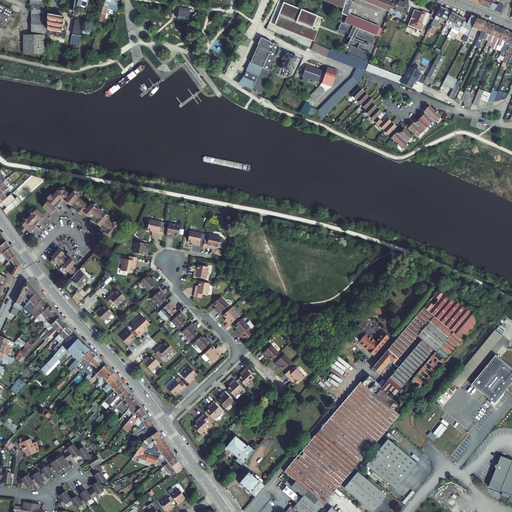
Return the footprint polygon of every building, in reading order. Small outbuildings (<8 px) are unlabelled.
[(31,35),(48,35),(48,15),(47,0),(29,0),(30,5),(31,5),(31,35)] [(85,15),(88,0),(68,0),(68,7),(74,8),(73,12),(85,15)] [(99,21),(103,22),(107,8),(117,11),(120,1),(119,0),(105,0),(103,6),(99,21)] [(321,0),(343,8),(345,0),(321,0)] [(393,1),(389,0),(345,0),(343,8),(341,14),(347,16),(347,15),(348,15),(345,23),(341,22),(338,29),(351,34),(349,39),(350,40),(347,45),(345,44),(344,47),(344,48),(344,49),(345,49),(345,50),(346,51),(348,52),(348,54),(359,59),(362,50),(361,50),(364,43),(355,39),(356,37),(366,41),(372,25),(350,15),(352,10),(350,9),(352,2),(351,2),(351,0),(352,0),(354,1),(354,2),(379,12),(381,8),(389,12),(393,1)] [(394,0),(393,1),(389,12),(389,14),(390,14),(390,13),(395,15),(395,17),(400,19),(406,4),(398,0),(394,0)] [(480,0),(479,5),(501,14),(504,6),(498,4),(498,5),(492,3),(493,0),(480,0)] [(318,16),(283,2),(275,24),(305,35),(308,27),(313,29),(318,16)] [(13,11),(0,4),(0,23),(5,26),(13,11)] [(434,20),(440,7),(436,5),(431,15),(422,11),(422,13),(414,10),(408,26),(421,31),(424,25),(425,25),(428,17),(434,20)] [(429,33),(433,35),(436,28),(435,28),(438,22),(443,25),(440,30),(442,31),(444,27),(445,25),(451,13),(440,7),(433,20),(427,32),(429,33)] [(188,20),(190,9),(179,8),(177,19),(188,20)] [(451,13),(445,25),(452,28),(458,17),(451,13)] [(48,35),(65,37),(66,37),(67,33),(66,33),(62,32),(64,18),(48,15),(48,35)] [(468,36),(477,18),(471,15),(468,22),(465,20),(459,32),(465,35),(462,40),(465,42),(468,36)] [(465,20),(458,17),(452,28),(451,30),(452,31),(453,29),(459,32),(465,20)] [(477,18),(468,36),(473,38),(478,30),(481,32),(485,21),(477,18)] [(81,36),(83,22),(75,20),(72,35),(81,36)] [(481,32),(474,46),(477,47),(481,38),(483,39),(490,23),(485,21),(481,32)] [(490,36),(495,25),(490,23),(483,39),(480,45),(483,46),(486,40),(488,35),(490,36)] [(305,35),(275,24),(274,26),(314,42),(318,31),(313,29),(308,27),(305,35)] [(375,35),(379,37),(382,29),(372,25),(366,41),(368,41),(371,34),(375,35)] [(486,45),(489,47),(491,42),(492,43),(495,37),(499,27),(495,25),(490,36),(488,41),(486,45)] [(491,46),(488,52),(491,54),(493,49),(496,50),(496,49),(500,40),(504,29),(499,27),(495,37),(492,43),(491,46)] [(500,40),(496,49),(501,52),(502,50),(505,42),(509,31),(504,29),(500,40)] [(511,39),(511,32),(509,31),(505,42),(502,50),(507,52),(511,39)] [(48,54),(49,36),(24,35),(24,54),(48,54)] [(81,36),(72,35),(71,45),(79,46),(81,36)] [(256,92),(262,94),(272,65),(277,49),(279,45),(274,43),(273,44),(261,38),(257,48),(241,84),(256,91),(256,92)] [(511,39),(507,52),(503,62),(505,63),(510,53),(510,52),(511,52),(511,39)] [(314,43),(311,50),(324,56),(327,57),(330,51),(314,43)] [(330,51),(327,57),(357,69),(364,72),(368,63),(330,49),(330,51)] [(297,57),(286,52),(279,50),(277,55),(282,58),(282,60),(284,61),(281,68),(290,73),(297,57)] [(370,53),(362,50),(359,59),(367,62),(370,53)] [(418,52),(411,65),(413,66),(420,53),(418,52)] [(445,57),(438,54),(427,76),(434,80),(445,57)] [(326,73),(307,66),(303,76),(303,77),(302,80),(308,82),(309,79),(318,82),(320,78),(323,79),(326,73)] [(412,89),(416,81),(419,74),(420,72),(409,66),(403,78),(400,83),(412,89)] [(338,71),(327,67),(326,73),(323,79),(321,85),(331,89),(338,71)] [(357,69),(353,75),(361,78),(364,72),(357,69)] [(426,78),(419,74),(416,81),(423,84),(424,81),(426,78)] [(359,81),(359,82),(361,78),(353,75),(352,78),(318,111),(324,117),(359,81)] [(448,75),(443,84),(453,89),(455,85),(456,83),(457,80),(448,75)] [(426,78),(424,81),(431,84),(434,80),(427,76),(426,78)] [(453,89),(449,96),(455,99),(460,88),(457,86),(455,85),(453,89)] [(325,91),(320,86),(309,97),(314,102),(325,91)] [(364,92),(359,87),(351,96),(356,101),(364,92)] [(479,89),(476,96),(472,104),(477,107),(480,100),(484,92),(479,89)] [(465,90),(464,93),(461,100),(466,103),(470,93),(471,93),(465,90)] [(494,102),(497,92),(492,90),(490,94),(488,101),(493,103),(494,102)] [(497,92),(494,102),(506,99),(508,94),(498,90),(497,92)] [(369,97),(364,92),(356,101),(361,105),(369,97)] [(490,94),(484,92),(480,100),(487,102),(488,101),(490,94)] [(472,94),(470,93),(466,103),(472,105),(472,104),(476,96),(472,94)] [(374,102),(369,97),(361,105),(366,110),(372,104),(374,102)] [(377,108),(372,104),(366,110),(364,112),(369,117),(377,108)] [(425,114),(415,123),(420,128),(419,129),(413,124),(413,123),(408,128),(418,137),(434,121),(435,122),(441,117),(437,113),(438,112),(436,110),(435,111),(429,106),(424,111),(425,112),(430,117),(429,118),(425,114)] [(321,121),(324,117),(318,111),(311,107),(307,115),(315,118),(321,121)] [(384,115),(377,108),(369,117),(376,124),(384,115)] [(392,122),(384,115),(376,124),(384,131),(392,122)] [(397,127),(392,122),(384,131),(389,136),(397,127)] [(395,134),(391,138),(394,141),(392,142),(397,147),(399,146),(402,149),(407,144),(407,143),(412,137),(404,129),(399,134),(404,138),(403,139),(397,134),(396,135),(395,134)] [(1,169),(0,170),(0,185),(6,180),(8,178),(1,169)] [(9,183),(6,180),(0,185),(0,194),(8,188),(6,185),(9,183)] [(0,194),(0,203),(10,194),(9,192),(14,188),(11,185),(8,188),(0,194)] [(56,209),(55,209),(53,207),(54,205),(55,206),(58,203),(57,203),(60,200),(62,200),(63,200),(71,206),(71,205),(73,203),(75,204),(74,205),(77,207),(77,206),(79,207),(77,210),(76,211),(81,216),(84,213),(90,218),(90,217),(92,215),(95,219),(96,218),(98,219),(95,221),(95,222),(100,227),(102,225),(103,226),(102,227),(105,229),(106,228),(107,229),(105,232),(105,233),(110,238),(118,229),(116,228),(117,227),(113,223),(108,219),(108,218),(105,216),(102,214),(103,213),(100,210),(97,208),(96,210),(92,207),(93,206),(91,204),(90,205),(89,207),(86,204),(77,196),(73,193),(70,195),(66,191),(65,192),(65,190),(57,191),(57,192),(56,192),(52,196),(50,195),(47,199),(48,200),(47,201),(44,204),(45,205),(43,207),(51,215),(56,209)] [(11,194),(10,194),(0,203),(0,206),(1,208),(4,205),(6,208),(3,211),(6,215),(21,201),(17,197),(15,199),(11,194)] [(55,209),(62,201),(62,200),(60,200),(57,203),(58,203),(55,206),(54,205),(53,207),(55,209)] [(36,228),(35,227),(32,225),(33,224),(34,225),(37,222),(36,221),(37,220),(39,222),(40,223),(45,217),(37,209),(34,212),(33,213),(32,212),(30,214),(32,215),(27,220),(26,219),(24,221),(25,222),(24,223),(19,229),(23,233),(26,230),(31,233),(36,228)] [(163,236),(164,228),(160,227),(161,222),(149,220),(147,231),(152,232),(154,232),(154,234),(163,236)] [(181,226),(169,224),(166,236),(170,237),(171,235),(174,236),(179,237),(181,226)] [(202,234),(190,232),(188,242),(192,243),(194,243),(194,245),(199,246),(202,234)] [(209,235),(208,240),(204,239),(203,247),(211,249),(211,246),(214,247),(223,249),(224,243),(220,242),(221,237),(209,235)] [(0,255),(3,253),(10,248),(6,242),(0,246),(0,249),(1,251),(0,251),(0,255)] [(146,244),(136,242),(133,253),(146,256),(147,251),(145,250),(145,248),(146,244)] [(3,253),(0,255),(0,262),(1,262),(0,260),(5,257),(9,262),(15,255),(10,248),(3,253)] [(62,257),(64,255),(65,254),(59,249),(51,258),(53,259),(52,260),(56,264),(59,266),(58,267),(60,269),(61,269),(62,268),(64,271),(67,273),(68,272),(73,277),(78,271),(74,267),(74,268),(73,267),(75,263),(70,258),(69,260),(67,262),(66,261),(66,260),(64,257),(63,258),(62,257)] [(15,255),(9,262),(6,264),(7,266),(9,264),(11,267),(13,271),(16,267),(20,269),(21,267),(22,264),(15,255)] [(132,273),(133,269),(133,267),(135,267),(137,258),(129,256),(129,260),(124,259),(121,271),(132,273)] [(206,279),(208,267),(197,265),(197,270),(196,272),(194,272),(193,277),(206,279)] [(13,272),(10,270),(9,271),(8,273),(16,277),(20,269),(16,267),(13,271),(13,272)] [(80,288),(89,279),(89,278),(91,276),(81,268),(78,271),(73,277),(71,279),(77,283),(76,284),(80,288)] [(148,275),(137,286),(145,295),(157,283),(154,279),(152,280),(151,279),(148,275)] [(26,292),(24,296),(26,296),(24,302),(25,302),(27,304),(28,303),(27,303),(31,299),(32,298),(31,298),(37,293),(27,281),(25,282),(23,286),(27,289),(26,292)] [(207,296),(210,284),(199,282),(198,286),(198,288),(196,288),(194,297),(202,298),(202,295),(207,296)] [(23,286),(19,295),(24,297),(24,296),(26,292),(27,289),(23,286)] [(439,289),(372,368),(379,374),(389,362),(390,363),(391,362),(394,364),(417,336),(434,316),(453,332),(436,352),(412,379),(412,380),(411,382),(413,384),(415,382),(419,386),(413,393),(416,395),(481,319),(439,289)] [(78,305),(83,298),(81,297),(84,294),(79,290),(72,298),(78,305)] [(126,298),(118,290),(115,293),(113,295),(112,293),(105,300),(110,305),(113,303),(117,307),(126,298)] [(151,299),(159,308),(166,300),(164,297),(162,296),(164,294),(160,290),(151,299)] [(39,316),(49,306),(37,293),(31,298),(32,298),(31,299),(27,303),(28,303),(27,304),(25,306),(36,319),(39,316)] [(24,297),(19,295),(13,307),(19,309),(21,311),(24,308),(21,306),(20,306),(24,297)] [(229,305),(221,297),(213,304),(216,307),(218,309),(216,310),(219,314),(229,305)] [(169,319),(177,311),(174,308),(172,307),(174,305),(171,301),(161,310),(169,319)] [(104,322),(113,313),(105,305),(102,309),(100,310),(99,309),(95,312),(104,322)] [(44,323),(55,313),(49,306),(39,316),(44,323)] [(239,316),(231,308),(224,315),(226,318),(228,320),(226,321),(230,325),(239,316)] [(44,323),(49,328),(51,326),(59,318),(55,313),(44,323)] [(184,316),(181,313),(171,321),(179,330),(187,322),(184,319),(183,318),(184,316)] [(142,316),(141,318),(131,327),(140,337),(146,331),(144,330),(146,328),(150,324),(142,316)] [(434,316),(417,336),(422,340),(433,350),(436,352),(453,332),(434,316)] [(43,339),(45,341),(56,329),(63,322),(59,318),(51,326),(49,328),(51,330),(50,331),(46,334),(47,335),(43,339)] [(246,324),(242,319),(234,326),(237,329),(238,331),(237,333),(245,341),(252,335),(247,330),(250,327),(251,329),(254,327),(249,321),(246,324)] [(368,323),(364,319),(350,335),(374,355),(389,338),(383,333),(375,342),(361,330),(368,323)] [(60,334),(67,326),(63,322),(56,329),(45,341),(48,343),(58,332),(60,334)] [(195,328),(191,324),(182,333),(190,341),(198,334),(195,331),(193,329),(195,328)] [(61,344),(72,333),(72,332),(67,326),(60,334),(55,339),(59,343),(54,349),(57,352),(58,351),(58,350),(62,346),(61,344)] [(136,338),(128,330),(120,338),(129,347),(132,344),(131,342),(132,341),(136,338)] [(495,331),(453,382),(459,387),(501,336),(495,331)] [(57,352),(41,369),(46,374),(59,360),(67,351),(78,339),(72,333),(61,344),(62,346),(58,350),(58,351),(57,352)] [(194,343),(196,345),(202,351),(211,342),(209,339),(207,341),(205,338),(202,335),(194,343)] [(0,336),(0,341),(11,346),(12,347),(13,344),(16,345),(17,343),(15,343),(0,336)] [(349,337),(338,350),(340,352),(343,354),(354,341),(349,337)] [(23,346),(26,343),(19,338),(18,338),(15,343),(17,343),(23,346)] [(77,359),(68,368),(71,371),(75,367),(91,350),(78,339),(67,351),(77,359)] [(369,376),(363,383),(361,382),(284,472),(296,482),(292,487),(303,496),(293,507),(298,511),(316,511),(414,398),(409,395),(406,395),(396,406),(393,403),(394,401),(391,399),(433,350),(422,340),(380,389),(380,386),(369,376)] [(0,352),(8,356),(11,346),(0,341),(0,352)] [(174,350),(167,342),(163,345),(161,347),(159,346),(153,351),(159,358),(162,355),(165,358),(172,352),(174,350)] [(272,361),(279,354),(272,345),(262,354),(266,358),(267,357),(269,358),(272,361)] [(215,350),(212,346),(201,357),(205,361),(207,361),(209,359),(212,362),(222,353),(218,350),(217,351),(215,350)] [(20,350),(15,359),(18,361),(19,361),(22,356),(25,354),(22,352),(20,350)] [(91,350),(75,367),(80,372),(83,369),(96,355),(91,350)] [(0,352),(0,366),(1,367),(2,363),(7,364),(8,361),(13,363),(15,359),(8,356),(0,352)] [(281,367),(284,370),(292,363),(284,354),(275,363),(278,367),(280,366),(281,367)] [(103,362),(96,355),(83,369),(88,375),(89,376),(103,362)] [(160,363),(152,355),(149,358),(148,360),(146,358),(142,362),(151,371),(160,363)] [(511,368),(495,355),(471,385),(495,404),(511,382),(511,368)] [(59,360),(46,374),(47,375),(61,361),(59,360)] [(88,375),(86,377),(90,381),(95,376),(96,375),(100,378),(98,380),(98,382),(100,383),(96,387),(98,389),(106,381),(113,373),(103,362),(89,376),(88,375)] [(190,384),(193,381),(191,380),(194,377),(197,375),(190,367),(188,368),(181,375),(190,384)] [(293,380),(294,381),(298,385),(305,377),(297,368),(293,372),(291,369),(285,374),(291,381),(293,380)] [(238,379),(246,387),(255,378),(251,375),(247,371),(246,369),(242,373),(243,374),(242,376),(238,379)] [(113,373),(106,381),(108,383),(103,389),(105,391),(110,386),(109,385),(113,382),(114,383),(118,379),(113,373)] [(19,379),(10,390),(17,395),(27,385),(19,379)] [(114,391),(122,384),(118,379),(114,383),(113,382),(109,385),(110,386),(105,391),(107,393),(112,389),(114,391)] [(179,384),(175,380),(167,388),(174,396),(178,393),(180,391),(181,392),(187,387),(182,381),(179,384)] [(230,386),(227,389),(235,397),(243,389),(234,380),(231,383),(232,384),(230,386)] [(56,388),(58,389),(65,383),(63,381),(56,388)] [(119,397),(126,390),(122,384),(114,391),(104,401),(109,406),(112,403),(119,397)] [(130,394),(126,390),(119,397),(112,403),(114,405),(111,408),(112,410),(110,412),(111,413),(116,408),(122,401),(130,394)] [(221,398),(218,401),(225,409),(233,401),(224,392),(221,395),(222,396),(221,398)] [(116,408),(123,415),(128,409),(136,403),(130,394),(122,401),(116,408)] [(206,412),(213,420),(222,411),(213,402),(210,406),(211,407),(209,409),(206,412)] [(129,415),(131,418),(135,413),(140,408),(136,403),(128,409),(123,415),(121,418),(124,421),(129,415)] [(142,422),(147,417),(140,408),(135,413),(131,418),(123,428),(127,432),(134,423),(138,427),(142,422)] [(201,435),(212,424),(203,414),(198,420),(199,421),(197,424),(193,427),(201,435)] [(139,434),(152,424),(147,417),(142,422),(138,427),(135,431),(138,435),(139,434)] [(6,426),(15,434),(17,431),(6,420),(4,423),(6,426)] [(441,423),(433,433),(439,438),(447,428),(441,423)] [(152,424),(139,434),(143,439),(139,442),(141,445),(144,441),(158,432),(152,424)] [(230,432),(235,425),(234,424),(226,433),(225,434),(228,436),(231,433),(230,432)] [(155,445),(163,439),(158,432),(144,441),(141,445),(141,446),(146,449),(148,445),(153,442),(155,445)] [(430,432),(427,435),(433,440),(436,436),(430,432)] [(268,434),(260,444),(266,449),(272,442),(270,441),(272,438),(268,434)] [(242,465),(244,463),(254,450),(248,445),(247,446),(235,436),(226,448),(238,458),(236,460),(242,465)] [(19,444),(21,448),(23,447),(25,452),(27,457),(36,452),(36,451),(39,449),(36,442),(32,444),(30,439),(26,441),(21,443),(19,444)] [(160,452),(168,446),(163,439),(155,445),(153,446),(154,447),(151,449),(149,449),(148,449),(146,449),(141,446),(134,457),(139,459),(152,463),(155,464),(156,463),(158,458),(160,453),(160,452)] [(387,439),(366,465),(395,489),(417,463),(387,439)] [(9,440),(4,445),(10,450),(14,445),(9,440)] [(84,446),(78,451),(73,444),(64,450),(66,453),(30,477),(28,475),(18,481),(23,487),(26,485),(28,488),(37,482),(39,485),(45,481),(43,478),(46,476),(48,479),(54,475),(52,472),(55,470),(57,473),(69,465),(67,462),(79,454),(83,460),(86,458),(96,474),(94,475),(98,481),(92,486),(94,488),(88,492),(86,489),(80,494),(82,496),(79,498),(77,496),(71,499),(66,491),(60,495),(62,498),(58,500),(63,506),(72,500),(77,509),(104,491),(100,484),(107,480),(101,471),(102,470),(98,464),(101,462),(97,455),(94,457),(92,454),(90,455),(84,446)] [(118,452),(121,453),(126,446),(124,444),(118,452)] [(172,452),(168,446),(160,452),(160,453),(158,458),(156,463),(160,466),(160,464),(164,458),(172,452)] [(160,464),(161,466),(163,464),(165,466),(168,463),(176,457),(172,452),(164,458),(160,464)] [(496,469),(489,487),(511,496),(511,459),(508,458),(508,459),(498,456),(496,462),(498,463),(497,465),(496,465),(496,466),(495,466),(495,467),(495,468),(495,469),(496,469)] [(179,462),(176,457),(168,463),(165,466),(163,467),(163,468),(160,470),(162,471),(165,469),(170,475),(175,471),(182,466),(179,462)] [(242,465),(239,468),(244,472),(248,466),(244,463),(242,465)] [(0,479),(3,480),(3,483),(10,484),(11,473),(1,472),(2,468),(0,467),(0,479)] [(250,493),(251,493),(260,482),(260,481),(249,472),(239,484),(250,493)] [(373,511),(386,496),(357,472),(344,488),(373,511)] [(260,482),(251,493),(255,497),(265,486),(260,482)] [(178,489),(170,495),(178,505),(183,501),(183,500),(185,498),(178,489)] [(172,508),(174,506),(167,497),(159,502),(166,511),(168,511),(172,509),(172,508)] [(161,511),(154,501),(147,506),(149,510),(146,511),(161,511)] [(23,507),(14,506),(13,511),(43,511),(43,509),(40,509),(40,504),(24,502),(23,507)]
